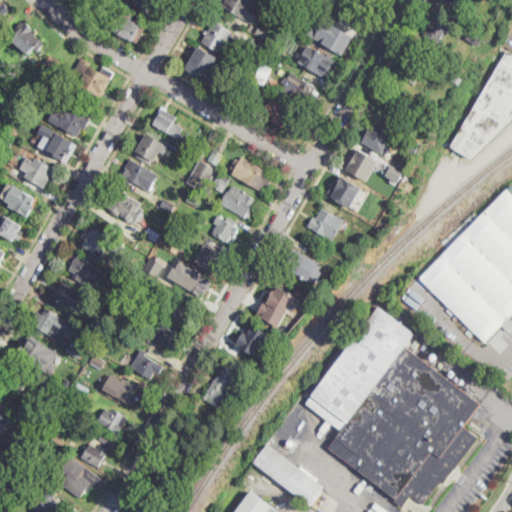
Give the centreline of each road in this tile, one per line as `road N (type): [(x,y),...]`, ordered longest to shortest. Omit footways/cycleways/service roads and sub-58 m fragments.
road 1 (residential): [(410,0),(109,511)]
road 2 (residential): [(189,0),(0,327)]
road 3 (residential): [(311,170),(93,40),(47,0)]
